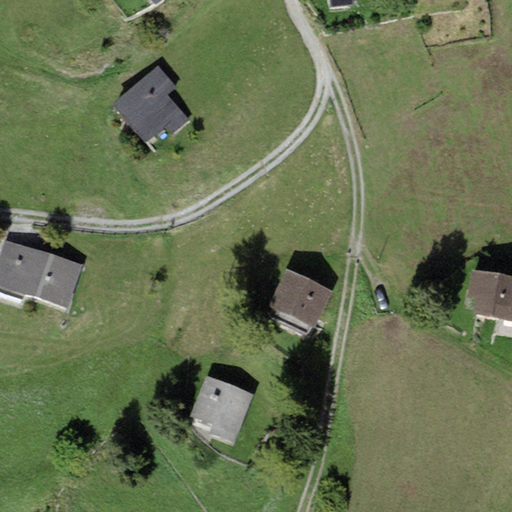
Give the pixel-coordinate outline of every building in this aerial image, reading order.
[(328,0),(329,8),(347,7),(346,0),(328,0)] [(158,66),(113,104),(146,143),(166,126),(174,136),(191,122),(168,95),(176,88),(158,66)] [(83,264),(5,239),(0,253),(0,286),(69,308),(83,264)] [(333,290),(287,269),(269,306),(273,308),(269,316),(306,335),(311,326),(316,328),(333,290)] [(511,276),(474,269),(468,298),(475,299),(472,312),(511,319),(511,276)] [(254,393),(208,375),(190,419),(212,427),(209,434),(234,443),(254,393)]
